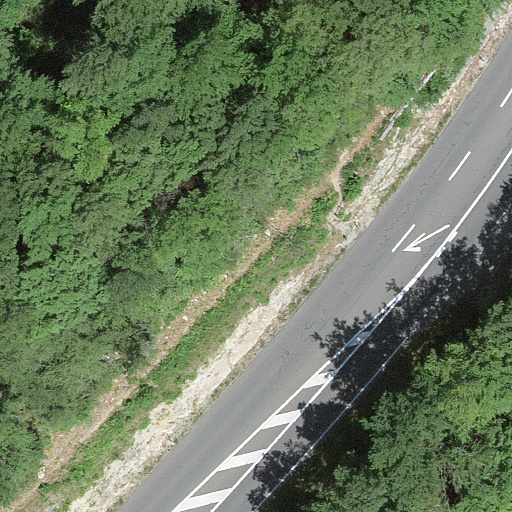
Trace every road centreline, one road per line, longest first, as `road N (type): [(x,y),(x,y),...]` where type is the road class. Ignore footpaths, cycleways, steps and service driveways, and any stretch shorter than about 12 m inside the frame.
road 1 (secondary): [(194,511),(511,141)]
road 2 (track): [(16,511),(55,481),(332,179)]
road 3 (track): [(332,179),(376,123),(448,0)]
